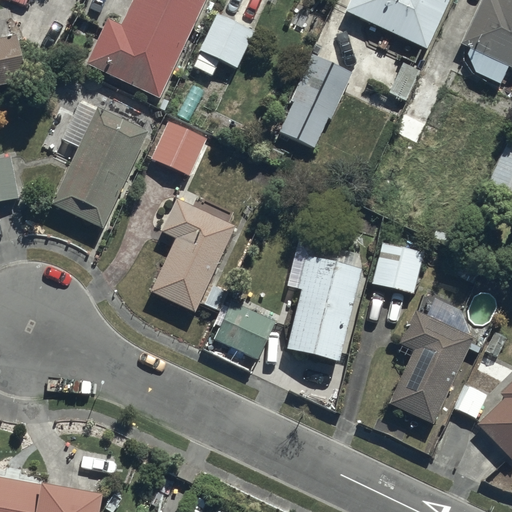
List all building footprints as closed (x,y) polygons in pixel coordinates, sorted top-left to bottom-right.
[(207,0),(132,0),(119,29),(105,22),(83,68),(158,104),(207,0)] [(350,0),(344,14),(424,53),(449,0),(350,0)] [(481,0),(460,48),(511,72),(511,0),(494,0),(494,1),(491,0),(481,0)] [(253,35),(212,16),(195,53),(236,72),(253,35)] [(15,39),(0,41),(0,89),(24,85),(15,39)] [(328,123),(349,77),(311,59),(290,104),(293,105),(279,136),(312,151),(326,122),(328,123)] [(394,134),(417,146),(419,147),(429,127),(441,133),(459,97),(421,79),(394,134)] [(146,136),(94,112),(48,209),(100,234),(146,136)] [(166,125),(148,162),(188,181),(205,143),(166,125)] [(511,149),(505,146),(484,193),(511,205),(511,149)] [(8,160),(0,161),(0,204),(15,202),(8,160)] [(226,296),(208,288),(234,233),(225,229),(233,213),(202,199),(200,202),(195,200),(190,210),(175,203),(159,238),(173,244),(148,297),(194,318),(200,306),(218,314),(226,296)] [(285,353),(336,367),(359,273),(353,272),(356,258),(296,244),(285,291),(300,295),(285,353)] [(369,288),(412,299),(422,258),(379,247),(369,288)] [(275,325),(230,304),(213,342),(257,362),(275,325)] [(471,344),(412,316),(396,349),(411,356),(386,407),(431,428),(471,344)] [(511,464),(511,386),(499,399),(503,404),(477,429),(511,465),(511,464)] [(457,414),(475,422),(485,399),(467,391),(457,414)] [(0,511),(95,511),(98,501),(0,482),(0,511)]
